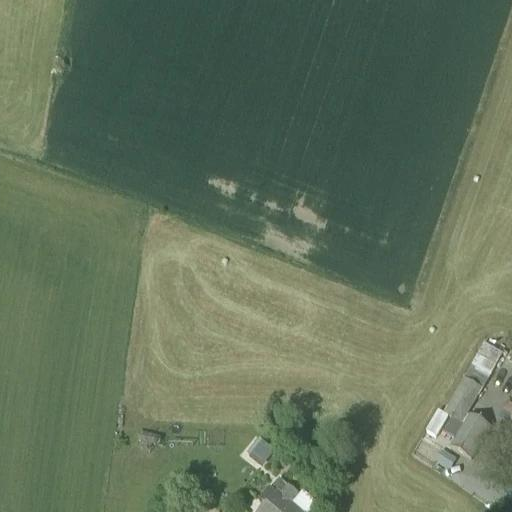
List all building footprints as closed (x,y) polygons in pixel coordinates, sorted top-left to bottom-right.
[(478,354),(471,364),(487,374),(493,364),(478,354)] [(451,420),(442,433),(455,441),(449,450),(471,463),(491,430),(469,417),(468,418),(467,417),(482,391),(464,380),(443,415),(451,420)] [(511,402),(510,402),(503,413),(511,418),(511,426),(511,428),(511,402)] [(438,413),(426,434),(437,440),(448,419),(438,413)] [(158,448),(160,439),(143,435),(141,443),(149,444),(149,446),(158,448)] [(274,453),(259,441),(247,456),(262,468),(274,453)] [(442,453),(435,463),(446,471),(453,460),(442,453)] [(300,499),(288,489),(279,481),(270,490),(269,489),(257,503),(265,510),(263,511),(297,511),(292,507),(300,499)]
